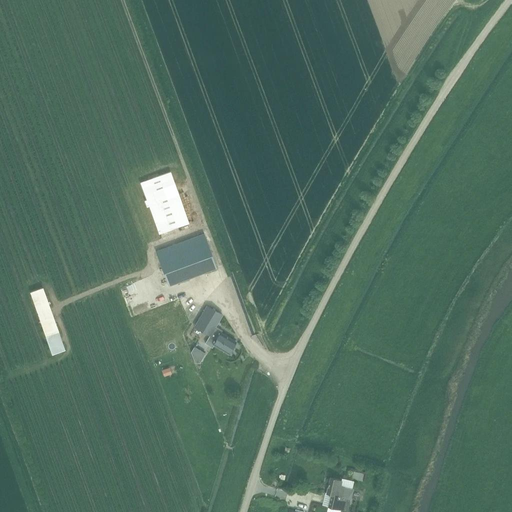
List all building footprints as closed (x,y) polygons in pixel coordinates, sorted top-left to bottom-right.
[(171,171),(140,182),(146,200),(144,200),(146,207),(149,206),(159,234),(189,223),(171,171)] [(217,267),(204,233),(156,252),(169,286),(217,267)] [(30,292),(31,293),(35,305),(37,313),(33,314),(36,324),(41,322),(52,355),(65,349),(43,287),(30,292)] [(213,325),(220,314),(205,304),(192,323),(211,335),(208,339),(229,353),(232,348),(234,348),(236,345),(235,343),(236,341),(220,331),(221,330),(213,325)] [(194,346),(191,352),(195,362),(200,362),(203,358),(205,353),(196,347),(194,346)] [(169,368),(162,370),(164,376),(171,374),(169,368)] [(353,488),(346,487),(341,485),(342,480),(330,477),(327,492),(329,493),(326,506),(348,511),(353,488)]
